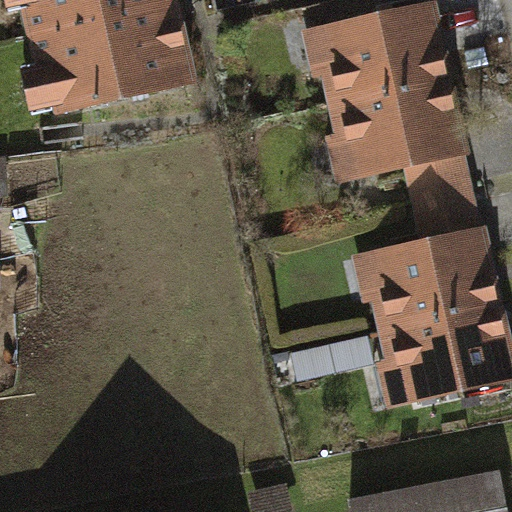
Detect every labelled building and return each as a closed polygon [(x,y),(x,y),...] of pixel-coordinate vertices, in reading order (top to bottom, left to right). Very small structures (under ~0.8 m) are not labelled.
[(180,0),(3,0),(6,15),(29,10),(41,71),(21,75),(29,114),(57,108),(59,116),(199,87),(180,0)] [(435,3),(302,31),(312,78),(322,76),(335,136),(326,138),(336,185),(406,170),(468,157),(435,3)] [(475,191),(468,157),(406,170),(414,206),(475,191)] [(7,159),(0,159),(0,197),(10,196),(7,159)] [(484,227),(475,191),(414,206),(421,241),(484,227)] [(420,241),(352,256),(362,304),(372,302),(385,362),(376,364),(386,411),(511,383),(511,352),(484,227),(421,241),(420,241)] [(505,511),(498,473),(356,501),(358,511),(505,511)] [(290,511),(284,486),(251,494),(254,511),(290,511)]
